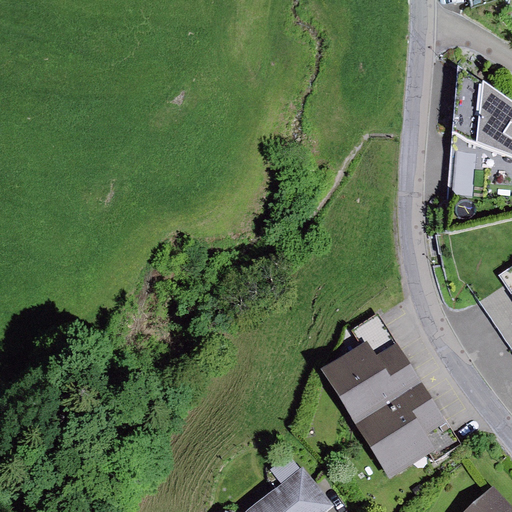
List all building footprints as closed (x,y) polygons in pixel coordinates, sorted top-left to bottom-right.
[(511,102),(457,66),(452,131),(467,143),(511,157),(511,102)] [(450,234),(437,236),(439,256),(453,254),(450,234)] [(511,266),(499,275),(503,281),(511,294),(511,266)] [(511,294),(503,281),(478,298),(511,349),(511,294)] [(353,331),(362,345),(371,359),(397,343),(378,314),(353,331)] [(362,345),(323,370),(390,477),(429,453),(420,439),(446,421),(397,343),(371,359),(362,345)] [(462,446),(446,421),(420,439),(429,453),(435,463),(462,446)] [(300,468),(290,455),(271,470),(283,485),(248,511),(325,511),(333,506),(302,467),(300,468)] [(511,511),(511,506),(494,487),(466,511),(511,511)]
